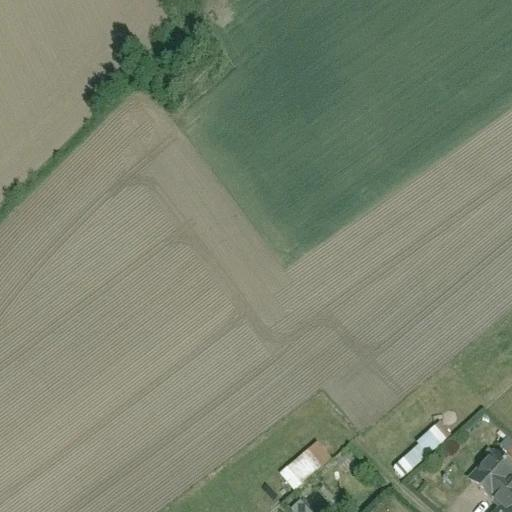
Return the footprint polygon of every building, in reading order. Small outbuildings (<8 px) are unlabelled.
[(511,441),(510,440),(502,450),(511,458),(511,441)] [(320,445),(283,474),(297,492),(334,462),(320,445)] [(511,483),(511,468),(497,454),(470,484),(493,504),(510,485),(511,483)] [(493,504),(502,511),(511,500),(511,487),(510,485),(493,504)] [(511,511),(511,500),(502,511),(511,511)]
